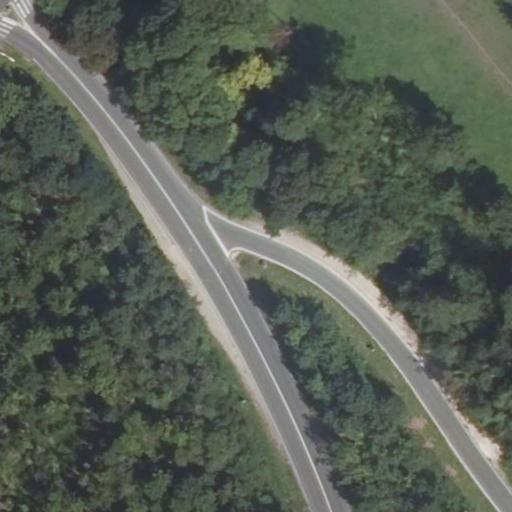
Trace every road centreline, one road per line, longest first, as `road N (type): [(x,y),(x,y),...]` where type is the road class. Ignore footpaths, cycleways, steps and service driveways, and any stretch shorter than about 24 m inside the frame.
road 1 (trunk): [(504,511),(382,338),(341,297),(299,267),(190,229)]
road 2 (trunk): [(190,229),(288,408),(331,511)]
road 3 (trunk): [(59,55),(190,229)]
